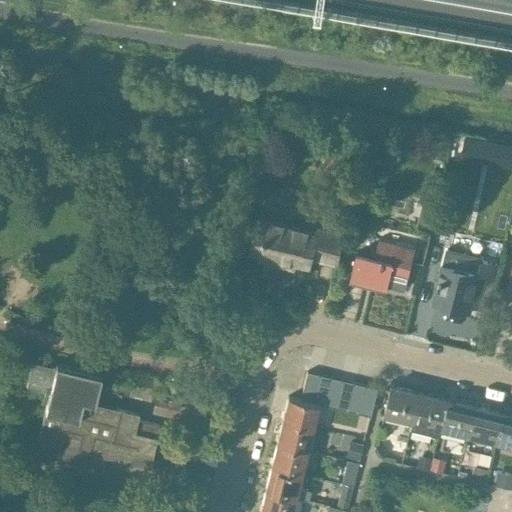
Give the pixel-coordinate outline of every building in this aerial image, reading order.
[(271,219),(261,217),(259,218),(250,252),(262,255),(261,258),(286,264),(288,259),(310,264),(312,256),(337,262),(345,230),(318,225),(316,230),(270,220),(271,219)] [(357,252),(350,279),(388,288),(405,293),(409,275),(416,246),(380,237),(375,256),(357,252)] [(444,261),(435,300),(470,309),(476,287),(491,291),(498,262),(484,259),(485,255),(448,246),(444,261)] [(55,365),(32,359),(26,383),(49,389),(37,439),(59,444),(55,459),(102,470),(106,454),(149,464),(156,437),(134,432),(138,413),(94,403),(101,373),(56,362),(55,365)] [(307,371),(300,398),(312,401),(318,374),(307,371)] [(319,403),(323,404),(330,376),(318,374),(312,401),(319,403)] [(330,376),(323,404),(335,407),(341,379),(330,376)] [(335,407),(346,410),(353,382),(341,379),(335,407)] [(353,382),(346,410),(358,412),(365,385),(353,382)] [(411,421),(418,391),(390,384),(383,414),(411,421)] [(376,388),(365,385),(358,412),(370,415),(376,388)] [(411,421),(410,428),(436,435),(438,427),(446,398),(418,391),(411,421)] [(282,420),(313,428),(319,403),(312,401),(300,398),(288,395),(282,420)] [(473,405),(446,398),(438,427),(466,434),(473,405)] [(501,412),(473,405),(466,434),(494,441),(501,412)] [(494,441),(511,445),(511,414),(501,412),(494,441)] [(313,428),(282,420),(276,443),(308,451),(313,428)] [(276,443),(271,466),(302,473),(308,451),(276,443)] [(271,466),(265,490),(296,498),(307,500),(310,488),(299,486),(302,473),(271,466)] [(292,511),(296,498),(265,490),(259,511),(292,511)] [(131,511),(94,503),(91,511),(131,511)]
